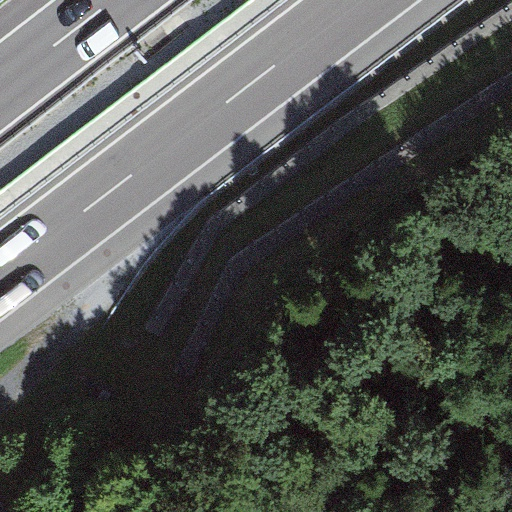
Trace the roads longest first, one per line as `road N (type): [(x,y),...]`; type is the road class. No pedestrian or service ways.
road 1 (motorway): [(0,279),(366,0)]
road 2 (track): [(0,414),(46,370),(118,189)]
road 3 (motorway): [(193,511),(105,452),(0,397)]
road 4 (motorway): [(113,0),(0,87)]
